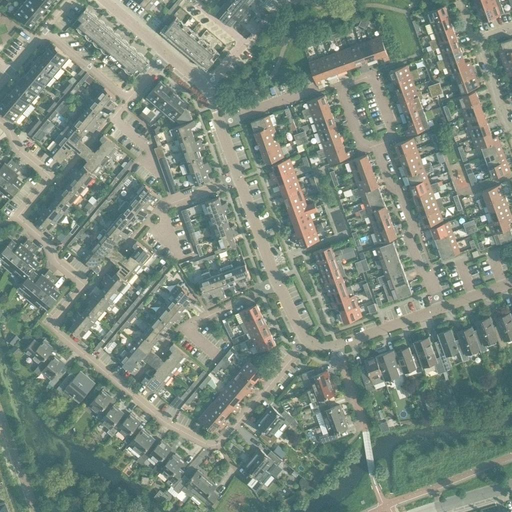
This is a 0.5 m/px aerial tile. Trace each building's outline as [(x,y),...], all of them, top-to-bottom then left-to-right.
[(34,0),(23,0),(20,3),(35,16),(38,12),(40,13),(42,11),(44,8),(34,0)] [(34,0),(44,8),(47,5),(49,2),(47,1),(48,0),(34,0)] [(137,0),(148,9),(153,3),(156,5),(159,2),(157,0),(137,0)] [(250,19),(227,0),(218,0),(216,3),(221,7),(216,14),(229,25),(235,18),(239,22),(241,20),(246,24),(250,19)] [(227,0),(250,19),(255,14),(249,10),(251,8),(247,4),(250,0),(227,0)] [(499,0),(477,0),(475,1),(479,11),(501,3),(499,0)] [(179,3),(177,1),(169,10),(171,12),(172,12),(179,3)] [(20,3),(12,13),(13,13),(29,27),(31,23),(34,21),(32,19),(35,16),(20,3)] [(483,22),(504,14),(501,3),(479,11),(483,22)] [(445,5),(427,12),(430,22),(448,15),(445,5)] [(136,77),(149,61),(86,8),(73,24),(136,77)] [(169,10),(161,20),(164,22),(172,12),(171,12),(169,10)] [(448,15),(430,22),(434,32),(452,26),(448,15)] [(160,31),(180,47),(206,70),(220,54),(176,17),(166,29),(164,27),(160,31)] [(436,39),(428,42),(430,46),(456,36),(452,26),(434,32),(436,39)] [(381,36),(370,40),(376,58),(382,56),(384,61),(389,59),(381,36)] [(431,50),(439,47),(441,53),(459,46),(456,36),(430,46),(431,50)] [(511,38),(496,44),(500,55),(511,50),(511,38)] [(370,40),(360,44),(366,62),(376,58),(370,40)] [(47,50),(45,52),(62,67),(69,58),(51,42),(46,49),(47,50)] [(360,44),(349,48),(356,66),(366,62),(360,44)] [(443,59),(436,62),(437,66),(463,56),(459,46),(441,53),(443,59)] [(349,48),(339,51),(346,69),(356,66),(349,48)] [(511,50),(500,55),(504,65),(511,62),(511,50)] [(339,51),(329,55),(336,73),(346,69),(339,51)] [(40,55),(35,61),(54,76),(62,67),(45,52),(42,56),(40,55)] [(329,55),(319,59),(325,77),(336,73),(329,55)] [(449,74),(453,73),(472,66),(470,61),(465,63),(463,56),(437,66),(439,70),(447,67),(449,74)] [(319,59),(309,62),(309,63),(317,85),(322,83),(320,79),(325,77),(319,59)] [(54,76),(35,61),(30,67),(32,68),(29,71),(46,85),(54,76)] [(407,65),(389,71),(393,82),(422,71),(423,71),(422,67),(417,69),(417,68),(409,71),(407,65)] [(472,66),(453,73),(457,83),(476,76),(472,66)] [(76,72),(80,75),(84,71),(80,67),(76,72)] [(46,85),(29,71),(26,74),(25,73),(20,79),(39,95),(46,85)] [(419,75),(423,74),(422,71),(393,82),(397,92),(415,85),(412,79),(420,77),(419,75)] [(82,84),(89,75),(87,73),(79,81),(82,84)] [(457,83),(461,93),(479,86),(476,76),(457,83)] [(39,95),(20,79),(15,85),(16,86),(14,89),(31,103),(39,95)] [(69,89),(73,85),(68,80),(64,85),(69,89)] [(74,93),(82,84),(79,81),(71,91),(74,93)] [(160,81),(145,98),(155,106),(169,89),(160,81)] [(60,90),(65,94),(69,89),(64,85),(60,90)] [(421,92),(419,91),(417,92),(415,85),(397,92),(401,102),(422,94),(421,92)] [(111,102),(116,97),(105,88),(97,97),(112,109),(115,105),(111,102)] [(31,103),(14,89),(11,93),(9,91),(4,97),(23,113),(31,103)] [(155,106),(164,114),(179,96),(169,89),(155,106)] [(66,102),(74,93),(71,91),(64,100),(66,102)] [(479,101),(475,91),(458,97),(462,107),(479,101)] [(420,100),(422,99),(423,97),(422,94),(401,102),(404,113),(422,106),(420,100)] [(309,108),(302,110),(303,114),(329,105),(325,95),(307,101),(309,108)] [(164,114),(173,122),(175,119),(180,123),(183,122),(192,119),(190,112),(183,110),(188,104),(179,96),(164,114)] [(23,113),(4,97),(0,102),(0,103),(1,104),(0,105),(0,109),(15,123),(23,113)] [(108,114),(112,109),(97,97),(89,106),(100,115),(105,110),(108,114)] [(58,103),(52,99),(49,103),(54,108),(58,103)] [(58,111),(66,102),(64,100),(56,109),(58,111)] [(479,101),(462,107),(465,117),(483,111),(479,101)] [(49,103),(45,108),(50,112),(54,108),(49,103)] [(314,122),(332,115),(329,105),(303,114),(305,118),(312,116),(314,122)] [(96,121),(100,115),(89,106),(82,115),(96,128),(99,124),(96,121)] [(422,106),(404,113),(408,122),(433,113),(432,110),(431,109),(424,112),(422,106)] [(51,120),(58,111),(56,109),(48,118),(51,120)] [(142,111),(138,116),(143,120),(147,115),(142,111)] [(483,111),(465,117),(469,128),(486,121),(483,111)] [(430,127),(427,120),(434,117),(433,113),(408,122),(410,129),(405,131),(407,135),(430,127)] [(269,115),(251,122),(255,132),(272,125),(277,123),(273,114),(269,115)] [(92,132),(96,128),(82,115),(74,124),(85,134),(89,129),(92,132)] [(336,126),(332,115),(314,122),(318,132),(336,126)] [(51,120),(48,118),(40,128),(43,130),(51,120)] [(169,129),(174,141),(175,141),(193,134),(191,127),(195,126),(193,121),(169,129)] [(486,121),(469,128),(473,138),(490,132),(486,121)] [(34,122),(26,132),(30,135),(34,130),(38,125),(34,122)] [(70,122),(62,131),(66,134),(66,133),(81,146),(84,149),(88,145),(85,143),(84,144),(80,140),(85,134),(74,124),(73,125),(70,122)] [(255,132),(258,142),(276,136),(272,125),(255,132)] [(340,136),(336,126),(318,132),(322,143),(340,136)] [(40,128),(32,138),(34,140),(43,130),(40,128)] [(473,138),(476,149),(481,147),(499,140),(498,136),(492,138),(490,132),(473,138)] [(66,134),(58,143),(69,152),(73,148),(77,151),(77,150),(78,151),(78,152),(80,154),(84,149),(81,146),(66,133),(66,134)] [(104,134),(100,139),(104,142),(100,146),(111,156),(110,156),(114,159),(117,155),(113,153),(118,147),(104,134)] [(200,139),(195,140),(193,134),(175,141),(177,145),(181,143),(183,150),(202,144),(200,139)] [(258,142),(262,153),(280,146),(276,136),(258,142)] [(318,155),(344,146),(340,136),(322,143),(324,148),(316,151),(318,155)] [(402,142),(395,144),(399,155),(417,148),(413,138),(402,142)] [(499,140),(481,147),(485,157),(503,150),(499,140)] [(64,158),(69,152),(58,143),(50,153),(65,165),(68,162),(64,158)] [(180,159),(181,164),(184,163),(201,157),(199,150),(203,148),(202,144),(183,150),(186,157),(180,159)] [(88,145),(84,149),(88,153),(103,165),(110,156),(111,156),(100,146),(95,152),(90,148),(91,148),(88,145)] [(166,156),(161,145),(158,146),(154,147),(158,159),(166,156)] [(262,153),(266,163),(284,157),(280,146),(262,153)] [(352,155),(351,150),(346,152),(344,146),(318,155),(320,160),(327,157),(329,164),(352,155)] [(403,165),(420,158),(417,148),(399,155),(403,165)] [(88,153),(84,149),(80,154),(83,157),(84,156),(85,157),(89,160),(85,165),(98,177),(101,174),(98,171),(103,165),(88,153)] [(487,163),(479,166),(481,170),(506,160),(503,150),(485,157),(487,163)] [(371,165),(367,154),(349,161),(353,171),(371,165)] [(162,170),(170,167),(166,156),(158,159),(162,170)] [(208,161),(204,163),(201,157),(184,163),(188,174),(192,173),(210,167),(208,161)] [(430,162),(423,165),(420,158),(403,165),(406,175),(431,166),(430,162)] [(0,181),(16,163),(11,159),(7,164),(5,162),(1,166),(0,164),(0,181)] [(134,161),(132,159),(128,163),(126,162),(124,162),(122,165),(127,170),(134,161)] [(274,171),(269,173),(271,177),(293,169),(289,159),(272,165),(274,171)] [(492,178),(509,172),(510,171),(506,160),(481,170),(482,174),(490,171),(492,178)] [(16,163),(0,181),(0,197),(5,192),(11,198),(23,184),(16,178),(19,174),(17,173),(22,168),(16,163)] [(76,168),(72,171),(87,184),(91,179),(94,181),(98,177),(85,165),(80,171),(76,168)] [(122,165),(121,165),(124,168),(117,177),(119,179),(127,170),(122,165)] [(357,181),(374,175),(371,165),(353,171),(357,181)] [(426,173),(433,170),(431,166),(406,175),(410,185),(428,179),(426,173)] [(166,181),(173,178),(170,167),(162,170),(166,181)] [(209,180),(207,173),(212,171),(210,167),(192,173),(196,185),(209,180)] [(279,186),(297,179),(293,169),(271,177),(272,181),(277,180),(279,186)] [(72,179),(68,184),(80,193),(87,184),(72,171),(69,176),(72,179)] [(129,172),(127,174),(121,181),(124,183),(132,174),(129,172)] [(472,185),(477,183),(473,173),(468,175),(472,185)] [(353,194),(378,185),(374,175),(357,181),(359,188),(352,191),(353,194)] [(119,179),(117,177),(109,186),(111,188),(119,179)] [(171,194),(175,192),(178,191),(173,178),(166,181),(171,194)] [(303,183),(299,185),(297,179),(279,186),(283,196),(301,190),(300,189),(304,188),(303,183)] [(437,182),(430,185),(428,179),(410,185),(414,195),(439,186),(437,182)] [(121,181),(120,182),(114,190),(116,192),(124,183),(121,181)] [(60,186),(57,190),(72,202),(80,193),(68,184),(64,189),(60,186)] [(439,186),(414,195),(417,206),(435,199),(433,193),(447,188),(445,184),(443,185),(439,186)] [(484,197),(477,200),(479,204),(504,195),(500,184),(482,191),(484,197)] [(160,197),(145,185),(137,194),(148,204),(153,199),(156,202),(160,197)] [(364,202),(382,196),(378,185),(353,194),(354,199),(362,196),(364,202)] [(111,188),(109,186),(101,195),(103,198),(111,188)] [(53,194),(57,197),(53,202),(67,214),(70,211),(67,208),(72,202),(57,190),(53,194)] [(116,192),(114,190),(106,200),(108,202),(116,192)] [(287,206),(304,200),(301,190),(283,196),(287,206)] [(144,209),(148,204),(137,194),(129,204),(145,216),(148,213),(144,209)] [(103,198),(101,195),(93,204),(96,207),(103,198)] [(490,212),(508,205),(504,195),(479,204),(480,208),(487,206),(490,212)] [(360,215),(386,206),(382,196),(364,202),(366,208),(359,211),(360,215)] [(219,197),(206,202),(210,213),(228,207),(226,202),(221,204),(219,197)] [(440,197),(435,199),(417,206),(421,216),(439,209),(438,209),(443,207),(440,197)] [(98,208),(101,211),(108,202),(106,200),(98,208)] [(129,204),(125,200),(118,210),(122,213),(133,222),(137,217),(141,220),(145,216),(129,204)] [(314,203),(306,206),(304,200),(287,206),(290,217),(316,207),(314,203)] [(56,221),(59,224),(67,214),(53,202),(49,207),(45,204),(42,208),(56,221)] [(96,207),(93,204),(85,213),(88,216),(96,207)] [(488,224),(511,215),(508,205),(490,212),(493,221),(488,223),(488,224)] [(371,222),(389,216),(386,206),(360,215),(361,219),(369,216),(371,222)] [(213,221),(208,222),(210,226),(227,219),(225,214),(230,212),(228,207),(210,213),(213,221)] [(309,214),(317,211),(316,207),(290,217),(294,227),(311,220),(309,214)] [(42,216),(37,221),(48,231),(56,221),(42,208),(38,213),(42,216)] [(100,211),(98,209),(90,218),(93,220),(100,211)] [(186,209),(181,211),(185,222),(191,220),(186,209)] [(425,226),(442,220),(439,209),(421,216),(425,226)] [(88,216),(85,213),(78,223),(80,225),(88,216)] [(128,228),(133,222),(122,213),(114,222),(129,235),(132,231),(128,228)] [(508,221),(511,219),(511,217),(511,215),(488,224),(492,234),(510,227),(508,221)] [(375,232),(393,226),(389,216),(371,222),(375,232)] [(83,226),(82,227),(85,229),(93,220),(90,218),(83,226)] [(234,225),(230,227),(227,219),(210,226),(210,227),(209,227),(212,234),(211,235),(212,238),(218,236),(236,229),(234,225)] [(189,234),(195,232),(191,220),(185,222),(189,234)] [(322,223),(314,226),(311,220),(294,227),(296,232),(291,234),(293,238),(323,227),(322,223)] [(448,221),(431,228),(434,238),(452,232),(448,221)] [(126,239),(129,235),(114,222),(106,231),(117,241),(122,236),(126,239)] [(70,232),(72,234),(80,225),(78,223),(70,232)] [(397,237),(396,236),(393,226),(375,232),(379,243),(397,237)] [(85,229),(82,227),(80,229),(75,236),(77,238),(85,229)] [(319,240),(317,235),(325,232),(324,230),(323,227),(293,238),(294,242),(299,241),(301,247),(319,240)] [(496,244),(511,238),(511,232),(510,227),(492,234),(496,244)] [(106,231),(103,229),(100,233),(103,235),(98,241),(117,256),(120,253),(113,246),(117,241),(106,231)] [(238,235),(236,229),(218,236),(221,243),(217,245),(218,249),(235,243),(233,236),(238,235)] [(189,234),(194,245),(199,243),(198,240),(195,232),(189,234)] [(452,232),(434,238),(438,249),(456,242),(452,232)] [(64,244),(72,235),(69,233),(62,242),(64,244)] [(75,236),(69,243),(72,245),(77,238),(75,236)] [(7,268),(9,271),(32,243),(27,239),(23,244),(21,242),(18,246),(11,241),(0,254),(6,260),(2,264),(7,268)] [(117,256),(98,241),(91,250),(102,259),(106,254),(114,261),(117,256)] [(132,254),(148,267),(156,258),(152,254),(137,241),(133,245),(136,248),(132,254)] [(393,241),(375,248),(379,258),(397,252),(393,241)] [(459,253),(456,242),(438,249),(442,259),(459,253)] [(21,272),(27,277),(32,272),(39,264),(32,258),(35,254),(33,252),(37,247),(32,243),(9,271),(17,277),(21,272)] [(334,252),(331,246),(313,252),(317,263),(342,254),(341,249),(334,252)] [(97,272),(101,268),(97,265),(102,259),(91,250),(82,260),(97,272)] [(383,269),(401,262),(397,252),(379,258),(383,269)] [(120,253),(117,256),(136,273),(141,267),(148,273),(151,270),(148,267),(132,254),(128,259),(120,253)] [(342,254),(317,263),(321,273),(339,266),(337,260),(344,258),(342,254)] [(117,256),(114,261),(121,267),(116,273),(128,282),(136,273),(117,256)] [(385,275),(378,277),(379,281),(404,272),(401,262),(383,269),(385,275)] [(234,284),(235,289),(240,287),(234,269),(233,269),(232,264),(220,268),(222,273),(223,273),(228,286),(234,284)] [(250,278),(245,265),(234,269),(240,287),(245,285),(243,280),(250,278)] [(168,268),(165,266),(163,268),(157,275),(160,277),(168,268)] [(339,266),(321,273),(324,283),(343,276),(339,266)] [(27,299),(30,301),(53,274),(48,270),(44,275),(42,273),(39,277),(32,272),(27,277),(21,285),(27,290),(23,295),(27,299)] [(211,292),(213,297),(218,295),(211,277),(209,271),(202,274),(204,279),(200,281),(204,294),(211,292)] [(390,289),(408,282),(404,272),(379,281),(381,286),(388,284),(390,289)] [(108,275),(105,278),(120,292),(125,286),(128,288),(131,284),(128,282),(116,273),(112,278),(108,275)] [(223,273),(222,273),(211,277),(218,295),(223,293),(221,289),(228,286),(223,273)] [(53,274),(30,301),(38,308),(42,303),(49,308),(60,295),(53,289),(56,285),(54,283),(58,278),(53,274)] [(157,275),(152,282),(150,284),(152,286),(160,277),(157,275)] [(168,277),(166,275),(159,283),(161,285),(168,277)] [(328,293),(346,287),(343,276),(324,283),(328,293)] [(105,285),(101,291),(113,301),(120,292),(105,278),(102,282),(105,285)] [(390,289),(394,300),(412,293),(408,282),(390,289)] [(159,283),(153,290),(151,292),(153,294),(161,285),(159,283)] [(197,300),(177,283),(170,292),(186,306),(190,301),(194,304),(197,300)] [(152,286),(150,284),(141,294),(144,296),(152,286)] [(332,303),(354,295),(351,285),(346,287),(328,293),(332,303)] [(93,293),(90,297),(105,310),(110,304),(112,306),(115,303),(113,301),(101,291),(97,296),(93,293)] [(153,294),(151,292),(143,302),(145,304),(153,294)] [(171,295),(168,298),(171,301),(167,306),(181,318),(185,314),(181,311),(186,306),(170,292),(169,293),(171,295)] [(144,296),(141,294),(134,303),(136,305),(144,296)] [(358,306),(356,300),(354,295),(332,303),(334,308),(338,306),(340,312),(358,306)] [(90,304),(85,309),(97,319),(105,310),(90,297),(86,301),(90,304)] [(145,304),(143,302),(135,311),(138,313),(145,304)] [(136,305),(134,303),(126,312),(128,314),(136,305)] [(178,322),(181,318),(167,306),(166,306),(163,303),(156,312),(159,315),(170,324),(174,319),(178,322)] [(257,304),(239,312),(244,322),(261,314),(257,304)] [(374,304),(368,307),(371,314),(377,312),(374,304)] [(344,323),(362,316),(358,306),(340,312),(344,323)] [(78,311),(74,315),(90,328),(97,319),(85,309),(81,314),(78,311)] [(138,313),(135,311),(127,320),(130,322),(138,313)] [(118,321),(121,323),(128,314),(126,312),(118,321)] [(496,318),(500,328),(494,330),(497,340),(500,348),(507,346),(505,340),(511,337),(511,319),(511,318),(510,313),(496,318)] [(249,332),(266,324),(261,314),(244,322),(249,332)] [(74,322),(70,328),(81,338),(90,328),(74,315),(71,319),(74,322)] [(170,324),(159,315),(151,324),(166,337),(169,333),(166,330),(170,324)] [(476,322),(479,332),(474,334),(479,349),(480,352),(487,350),(485,344),(497,340),(494,330),(489,317),(476,322)] [(130,322),(127,320),(119,329),(122,331),(130,322)] [(121,323),(118,321),(110,330),(113,332),(121,323)] [(163,341),(166,337),(151,324),(143,333),(155,343),(159,338),(163,341)] [(247,345),(271,333),(266,324),(249,332),(252,338),(245,341),(247,345)] [(457,332),(461,342),(456,344),(463,362),(469,360),(467,354),(479,349),(474,334),(471,327),(457,332)] [(114,340),(119,334),(122,331),(119,329),(112,338),(114,340)] [(436,347),(440,357),(445,371),(450,370),(451,367),(447,355),(458,351),(463,362),(451,329),(438,334),(442,345),(436,347)] [(102,339),(105,341),(107,339),(113,332),(110,330),(102,339)] [(135,343),(154,359),(157,354),(155,352),(154,352),(150,349),(155,343),(143,333),(135,343)] [(259,352),(276,344),(271,333),(247,345),(249,349),(255,346),(259,352)] [(434,363),(438,374),(445,371),(440,357),(436,358),(428,337),(414,342),(423,367),(434,363)] [(105,346),(103,348),(106,350),(114,340),(112,338),(105,346)] [(40,365),(35,371),(39,375),(42,371),(50,361),(46,357),(53,348),(44,340),(40,345),(34,340),(24,351),(40,365)] [(94,349),(97,351),(103,344),(100,342),(94,349)] [(150,363),(154,359),(135,343),(128,352),(139,361),(143,356),(148,360),(147,361),(150,363)] [(173,343),(170,348),(173,351),(169,356),(180,365),(188,356),(173,343)] [(403,372),(416,367),(418,372),(423,370),(419,357),(413,359),(409,347),(396,352),(403,372)] [(400,365),(395,349),(376,356),(384,380),(400,375),(397,366),(400,365)] [(134,367),(139,361),(128,352),(124,350),(121,353),(125,356),(119,362),(134,374),(138,370),(134,367)] [(225,356),(228,358),(233,352),(230,350),(225,356)] [(157,354),(154,359),(157,361),(172,375),(177,369),(180,372),(183,368),(180,365),(169,356),(165,361),(160,357),(157,354)] [(57,372),(65,363),(55,355),(50,361),(42,371),(51,379),(49,383),(53,386),(53,387),(62,376),(57,372)] [(376,356),(364,360),(368,371),(361,374),(367,391),(375,389),(373,384),(384,380),(376,356)] [(154,359),(150,363),(153,366),(153,365),(158,369),(154,374),(165,383),(172,375),(157,361),(154,359)] [(266,376),(248,361),(241,369),(255,381),(259,377),(263,380),(266,376)] [(213,370),(216,372),(221,366),(218,363),(213,370)] [(255,381),(241,369),(234,377),(252,392),(255,390),(251,386),(255,381)] [(205,374),(207,372),(204,370),(197,379),(199,381),(205,374)] [(303,379),(309,377),(313,389),(332,382),(328,371),(315,375),(313,370),(301,374),(303,379)] [(95,383),(80,371),(76,376),(71,372),(57,388),(63,393),(67,388),(73,394),(72,395),(80,402),(95,383)] [(142,381),(157,393),(165,383),(154,374),(149,380),(145,376),(142,381)] [(252,392),(234,377),(227,385),(242,397),(245,393),(249,396),(252,392)] [(192,390),(194,388),(199,381),(197,379),(191,386),(189,388),(192,390)] [(199,386),(202,389),(207,383),(204,380),(199,386)] [(308,391),(312,402),(309,403),(311,409),(325,404),(323,398),(336,394),(332,382),(313,389),(308,391)] [(242,397),(227,385),(220,394),(238,409),(241,406),(237,403),(242,397)] [(192,390),(189,388),(187,391),(182,397),(184,399),(189,393),(192,390)] [(98,414),(95,417),(100,421),(114,405),(109,411),(104,407),(112,398),(103,390),(89,406),(98,414)] [(231,410),(235,413),(238,409),(220,394),(213,402),(227,414),(231,410)] [(176,409),(184,399),(182,397),(181,398),(178,395),(170,404),(176,409)] [(185,403),(188,405),(193,399),(190,396),(185,403)] [(458,408),(455,400),(450,402),(453,410),(458,408)] [(227,414),(213,402),(206,410),(224,425),(227,422),(223,419),(227,414)] [(344,416),(340,405),(327,409),(325,404),(311,409),(313,414),(315,413),(319,425),(325,423),(344,416)] [(115,422),(123,413),(114,405),(100,421),(110,429),(107,432),(112,436),(118,430),(117,429),(120,426),(131,414),(120,426),(115,422)] [(271,406),(263,415),(278,428),(283,432),(290,423),(295,427),(298,423),(294,418),(285,410),(281,414),(271,406)] [(217,426),(221,429),(224,425),(206,410),(198,419),(213,431),(217,426)] [(131,414),(120,426),(117,429),(118,430),(126,437),(124,440),(128,444),(137,434),(136,434),(132,431),(140,421),(131,414)] [(265,433),(261,437),(271,446),(283,432),(278,428),(263,415),(255,425),(265,433)] [(338,437),(336,432),(348,428),(344,416),(325,423),(328,432),(319,435),(321,443),(338,437)] [(387,421),(379,424),(381,429),(381,430),(382,431),(382,432),(387,430),(388,430),(390,429),(387,421)] [(142,428),(136,434),(137,434),(128,444),(132,447),(141,455),(137,460),(142,465),(149,456),(148,456),(151,452),(147,449),(155,439),(142,428)] [(158,473),(160,471),(160,470),(168,461),(163,457),(171,448),(162,440),(148,456),(149,456),(158,464),(154,469),(158,473)] [(272,452),(268,456),(259,448),(251,457),(271,474),(282,460),(272,452)] [(160,470),(160,471),(169,479),(166,482),(171,486),(179,476),(184,471),(179,467),(183,463),(173,455),(168,461),(160,470)] [(243,467),(253,475),(247,482),(255,492),(271,474),(251,457),(243,467)] [(182,478),(179,476),(171,486),(174,488),(174,489),(179,493),(182,489),(191,496),(195,493),(207,478),(198,470),(189,480),(184,476),(182,478)] [(207,478),(195,493),(191,496),(200,504),(198,505),(204,510),(208,505),(209,506),(219,495),(213,490),(216,486),(207,478)] [(165,493),(159,501),(163,505),(170,497),(165,493)]
